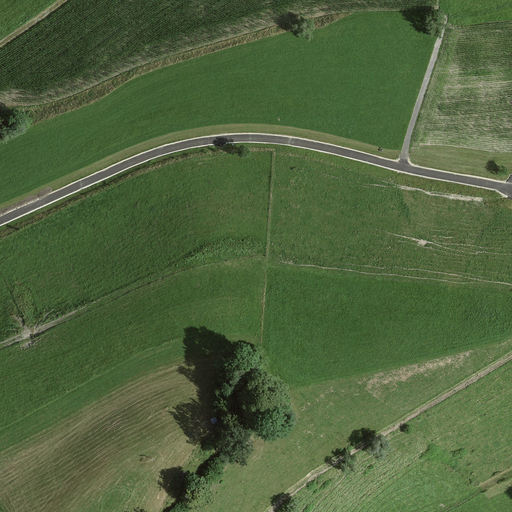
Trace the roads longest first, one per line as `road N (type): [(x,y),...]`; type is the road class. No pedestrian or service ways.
road 1 (track): [(511,189),(306,143),(222,138),(155,152),(0,220)]
road 2 (track): [(401,167),(448,0)]
